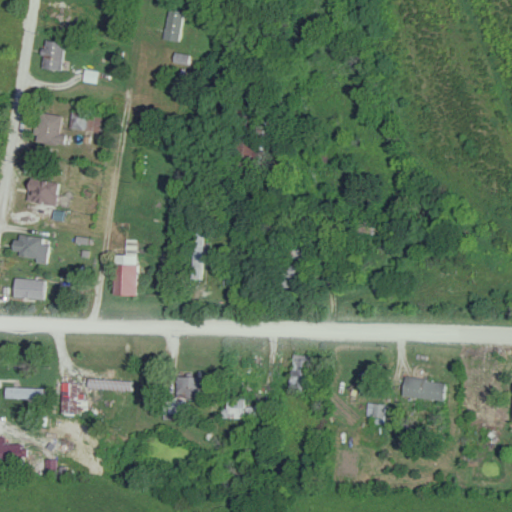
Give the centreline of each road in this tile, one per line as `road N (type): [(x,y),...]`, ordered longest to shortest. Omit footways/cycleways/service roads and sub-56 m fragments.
road 1 (residential): [(0,327),(511,343)]
road 2 (residential): [(190,335),(205,291),(214,99)]
road 3 (residential): [(91,332),(111,272),(137,100)]
road 4 (residential): [(0,212),(37,0)]
